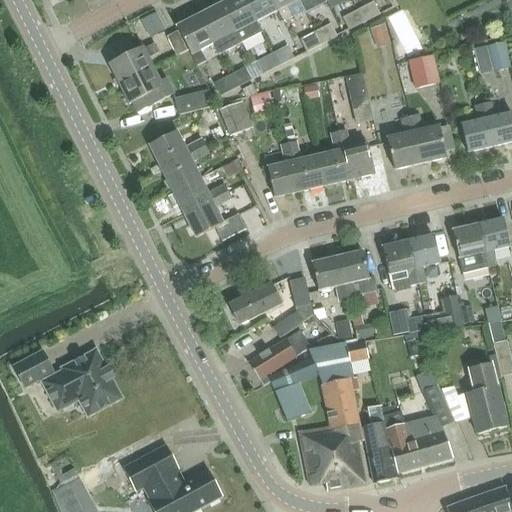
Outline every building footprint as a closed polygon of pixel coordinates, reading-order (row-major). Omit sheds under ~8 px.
[(260,34),(255,24),(243,0),(233,0),(219,7),(234,35),(239,45),(260,34)] [(243,0),(255,24),(277,13),(270,0),(243,0)] [(297,0),(270,0),(277,13),(282,23),(292,18),(287,8),(299,2),(297,0)] [(357,12),(364,24),(380,16),(373,3),(357,12)] [(219,7),(198,18),(212,46),(217,56),(239,45),(234,35),(219,7)] [(349,32),(364,24),(357,12),(342,19),(349,32)] [(178,33),(167,39),(177,58),(188,53),(196,67),(206,61),(201,52),(212,46),(198,18),(176,29),(178,33)] [(376,24),(359,32),(369,52),(385,44),(376,24)] [(314,33),(321,47),(338,38),(331,25),(314,33)] [(307,54),(321,47),(314,33),(300,41),(307,54)] [(142,51),(108,68),(118,87),(152,70),(147,60),(160,54),(155,44),(142,51)] [(487,48),(493,74),(511,69),(505,44),(487,48)] [(272,56),(278,69),(296,60),(289,47),(272,56)] [(493,74),(487,48),(472,51),(478,77),(493,74)] [(264,76),(278,69),(272,56),(257,63),(264,76)] [(419,61),(410,63),(416,90),(439,84),(433,58),(431,58),(419,61)] [(228,77),(235,91),(252,82),(245,69),(228,77)] [(152,70),(118,87),(128,106),(143,98),(148,108),(173,95),(165,81),(159,84),(152,70)] [(362,76),(346,80),(356,125),(372,121),(362,76)] [(221,98),(235,91),(228,77),(214,85),(221,98)] [(270,87),(273,102),(291,99),(289,84),(270,87)] [(210,96),(176,104),(179,116),(213,108),(210,96)] [(491,103),(483,105),(493,149),(511,144),(511,115),(511,114),(495,118),(491,103)] [(242,104),(241,104),(220,112),(230,137),(252,129),(242,104)] [(478,122),(461,126),(467,155),(493,149),(483,105),(474,107),(478,122)] [(418,116),(410,118),(420,165),(447,159),(439,128),(422,132),(418,116)] [(405,136),(387,140),(394,171),(420,165),(410,118),(401,120),(405,136)] [(219,128),(209,134),(214,144),(224,139),(219,128)] [(338,134),(349,182),(374,176),(367,147),(350,151),(346,132),(338,134)] [(177,133),(149,147),(161,170),(205,148),(202,142),(185,150),(177,133)] [(317,158),(324,188),(349,182),(338,134),(330,136),(334,154),(317,158)] [(240,137),(228,141),(237,162),(248,157),(240,137)] [(299,194),(324,188),(317,158),(299,162),(295,144),(287,146),(299,194)] [(274,200),(299,194),(287,146),(280,148),(284,166),(266,170),(274,200)] [(161,170),(172,193),(200,179),(192,163),(208,155),(205,148),(161,170)] [(200,179),(172,193),(184,216),(228,194),(225,187),(208,195),(200,179)] [(195,239),(215,229),(222,243),(246,231),(238,216),(222,224),(215,209),(231,200),(228,194),(184,216),(195,239)] [(477,227),(486,270),(495,268),(491,253),(509,250),(503,221),(477,227)] [(477,227),(452,232),(459,261),(462,275),(478,272),(486,270),(477,227)] [(432,238),(407,243),(417,286),(425,284),(422,269),(438,265),(432,238)] [(382,249),(392,295),(409,291),(409,288),(417,286),(407,243),(382,249)] [(360,296),(378,292),(375,278),(368,280),(362,254),(337,260),(346,302),(354,300),(351,286),(358,284),(360,296)] [(346,302),(337,260),(311,266),(317,293),(335,289),(338,304),(346,302)] [(305,281),(291,284),(296,308),(297,307),(299,314),(313,317),(310,305),(305,281)] [(229,307),(236,321),(239,328),(280,307),(270,286),(229,307)] [(447,332),(464,329),(457,298),(442,301),(445,315),(426,319),(429,334),(447,330),(447,332)] [(297,313),(272,330),(279,340),(313,317),(299,314),(297,313)] [(411,333),(406,313),(389,317),(393,336),(411,333)] [(348,321),(335,324),(339,341),(352,339),(348,321)] [(500,323),(488,326),(493,346),(504,343),(500,323)] [(300,332),(248,364),(257,379),(263,388),(269,384),(267,379),(266,377),(310,349),(300,332)] [(504,343),(493,346),(502,379),(511,376),(511,361),(507,342),(504,343)] [(347,363),(367,359),(364,343),(343,347),(347,363)] [(330,429),(299,434),(302,453),(305,469),(308,480),(309,488),(325,485),(327,494),(365,487),(367,487),(358,443),(363,442),(350,381),(351,381),(351,380),(347,363),(343,347),(343,345),(309,353),(311,360),(318,378),(322,388),(321,388),(325,407),(328,418),(330,429)] [(56,415),(57,414),(77,403),(86,419),(85,419),(86,421),(88,420),(88,419),(120,402),(121,402),(122,401),(121,400),(111,382),(112,381),(107,371),(106,371),(96,353),(95,351),(94,352),(61,370),(59,370),(61,373),(53,377),(52,375),(41,354),(12,369),(24,390),(39,383),(40,384),(39,385),(40,386),(40,385),(55,413),(55,414),(56,415)] [(311,360),(267,379),(269,384),(275,396),(297,386),(318,378),(311,360)] [(472,395),(465,397),(474,436),(506,429),(497,389),(495,390),(490,367),(467,372),(472,395)] [(297,386),(275,396),(278,402),(287,423),(309,414),(297,386)] [(445,404),(456,401),(452,386),(441,388),(445,404)] [(365,430),(363,430),(373,479),(374,486),(377,486),(379,488),(389,486),(391,483),(399,481),(399,480),(397,474),(383,418),(380,409),(368,412),(370,423),(364,425),(365,430)] [(401,414),(383,418),(397,474),(415,469),(452,459),(443,434),(409,443),(401,414)] [(148,503),(153,511),(196,511),(221,499),(206,472),(183,484),(176,472),(177,471),(164,448),(123,471),(136,494),(143,490),(149,503),(148,503)] [(511,511),(511,492),(506,495),(504,490),(475,500),(447,510),(447,511),(511,511)] [(58,511),(80,511),(75,501),(57,508),(58,511)]
